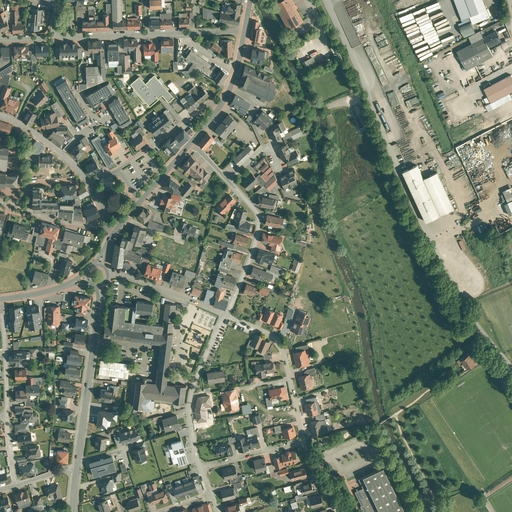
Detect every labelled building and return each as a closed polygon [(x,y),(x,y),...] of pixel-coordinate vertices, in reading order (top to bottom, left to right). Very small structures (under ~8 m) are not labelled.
[(121,0),(111,0),(113,23),(116,23),(116,20),(122,20),(121,0)] [(161,0),(149,0),(150,8),(162,8),(162,7),(161,0)] [(302,21),(290,0),(281,0),(275,4),(288,29),(302,21)] [(466,0),(455,0),(462,18),(469,16),(472,14),(466,0)] [(483,0),(466,0),(472,14),(487,9),(483,0)] [(241,4),(232,3),(232,6),(231,14),(239,15),(241,4)] [(43,8),(28,6),(26,27),(41,28),(43,8)] [(221,12),(207,9),(207,18),(220,20),(221,12)] [(487,9),(472,14),(469,16),(473,24),(490,17),(487,9)] [(8,20),(4,11),(0,12),(0,21),(0,22),(0,25),(2,30),(9,27),(7,20),(8,20)] [(18,24),(17,16),(19,16),(18,11),(16,11),(12,11),(13,24),(12,24),(13,34),(23,33),(23,24),(18,24)] [(228,13),(221,12),(220,20),(219,21),(224,22),(224,21),(229,22),(229,23),(238,24),(239,15),(231,14),(228,13)] [(171,13),(160,14),(160,19),(161,28),(172,28),(171,13)] [(108,14),(103,14),(103,21),(98,21),(98,16),(95,16),(95,21),(96,30),(108,30),(108,14)] [(137,18),(127,19),(127,20),(127,29),(140,29),(140,20),(138,20),(137,18)] [(186,18),(179,18),(179,28),(189,27),(189,18),(186,18)] [(160,19),(149,19),(149,29),(161,28),(160,19)] [(122,20),(116,20),(116,23),(113,23),(113,30),(116,30),(127,29),(127,20),(122,20)] [(92,21),(83,21),(83,31),(96,30),(95,21),(92,21)] [(258,21),(253,21),(250,39),(259,41),(260,36),(261,36),(262,29),(261,29),(261,27),(260,26),(258,26),(259,23),(258,21)] [(480,31),(469,37),(472,43),(483,38),(480,31)] [(496,31),(484,37),(488,46),(489,46),(501,40),(496,31)] [(472,43),(457,51),(466,69),(493,56),(489,46),(488,46),(484,37),(483,38),(472,43)] [(137,40),(124,40),(124,50),(129,50),(129,52),(130,53),(134,53),(134,61),(140,61),(140,65),(140,61),(140,49),(141,49),(140,44),(137,44),(137,40)] [(173,50),(173,40),(161,40),(161,44),(161,50),(161,54),(166,54),(166,50),(173,50)] [(231,40),(224,40),(224,41),(221,41),(221,46),(224,46),(224,56),(226,56),(225,57),(232,59),(231,40)] [(101,41),(88,42),(88,52),(97,52),(97,59),(104,59),(104,51),(101,52),(101,41)] [(118,43),(108,44),(108,59),(108,64),(118,63),(118,43)] [(152,43),(146,43),(146,44),(144,44),(144,49),(144,55),(151,54),(151,60),(159,60),(158,51),(154,52),(153,44),(152,44),(152,43)] [(221,48),(214,43),(210,48),(217,53),(221,48)] [(68,44),(60,44),(60,49),(61,56),(69,56),(68,44)] [(77,44),(68,44),(69,56),(77,56),(77,48),(77,44)] [(44,45),(40,46),(36,46),(36,54),(36,55),(37,55),(43,55),(44,56),(46,56),(47,55),(48,55),(48,46),(44,46),(44,45)] [(1,48),(1,49),(0,49),(0,60),(2,61),(2,59),(5,59),(5,58),(9,58),(8,47),(1,48)] [(211,64),(191,50),(186,57),(194,62),(188,71),(192,74),(195,75),(199,70),(201,67),(206,71),(208,68),(211,64)] [(97,59),(97,66),(86,66),(87,88),(105,81),(105,78),(105,77),(105,72),(105,71),(105,67),(104,59),(97,59)] [(306,61),(303,63),(307,71),(311,68),(306,61)] [(12,64),(0,71),(0,74),(2,78),(12,71),(12,64)] [(269,77),(245,65),(243,74),(238,86),(245,89),(270,101),(271,98),(272,99),(275,92),(271,90),(272,87),(270,87),(272,84),(268,82),(270,79),(268,79),(269,77)] [(228,74),(221,68),(216,74),(208,68),(206,71),(201,67),(199,70),(202,72),(202,71),(221,85),(228,74)] [(139,76),(130,84),(134,88),(133,89),(145,103),(146,102),(150,106),(159,98),(158,96),(161,93),(169,102),(174,97),(154,74),(148,79),(149,80),(145,83),(139,76)] [(511,76),(511,75),(484,88),(488,96),(491,102),(511,91),(511,76)] [(89,119),(66,79),(56,85),(79,124),(89,119)] [(44,81),(40,85),(44,92),(46,91),(48,94),(51,92),(44,81)] [(112,87),(109,82),(85,96),(91,106),(93,109),(101,105),(99,101),(115,92),(114,91),(115,90),(113,86),(112,87)] [(179,90),(172,82),(168,85),(172,90),(175,94),(179,90)] [(192,84),(186,89),(192,96),(198,91),(194,87),(195,87),(192,84)] [(11,89),(4,86),(0,97),(5,99),(6,97),(7,97),(11,89)] [(198,91),(192,96),(199,104),(209,95),(202,88),(198,91)] [(286,89),(277,96),(284,105),(293,98),(286,89)] [(42,91),(33,101),(39,107),(48,98),(42,91)] [(248,99),(235,92),(230,101),(237,105),(235,107),(241,110),(244,104),(240,102),(242,100),(246,102),(248,99)] [(187,101),(184,104),(190,111),(199,104),(192,96),(187,101)] [(7,97),(6,97),(5,99),(1,107),(6,109),(6,110),(10,111),(15,113),(19,102),(7,97)] [(126,110),(118,97),(108,103),(118,121),(117,122),(119,126),(121,125),(122,127),(132,121),(128,114),(129,113),(127,109),(126,110)] [(65,113),(57,101),(51,105),(59,117),(65,113)] [(37,115),(29,110),(22,121),(30,126),(37,115)] [(258,126),(267,115),(263,111),(254,121),(257,124),(257,125),(258,126)] [(54,113),(47,114),(48,117),(41,119),(43,128),(58,125),(57,116),(56,116),(55,114),(54,113)] [(154,121),(148,125),(155,135),(162,130),(163,131),(167,127),(166,126),(172,121),(165,113),(161,116),(159,113),(152,119),(154,121)] [(229,114),(215,130),(224,138),(237,122),(229,114)] [(253,118),(248,114),(245,119),(249,123),(253,118)] [(267,115),(258,126),(259,127),(260,127),(263,129),(272,119),(267,115)] [(0,133),(4,134),(4,137),(8,137),(12,125),(0,121),(0,133)] [(190,122),(182,128),(183,130),(184,130),(186,133),(194,126),(190,122)] [(276,127),(272,128),(273,130),(269,131),(273,141),(281,137),(278,132),(285,129),(282,122),(275,125),(276,127)] [(64,127),(56,127),(53,130),(58,134),(59,132),(60,133),(67,133),(70,138),(74,136),(68,127),(64,127)] [(140,127),(135,131),(139,136),(140,134),(142,137),(145,134),(140,127)] [(53,130),(47,138),(58,147),(65,139),(58,134),(53,130)] [(172,140),(170,138),(162,145),(171,155),(181,144),(180,144),(182,142),(184,140),(186,137),(188,135),(186,133),(184,130),(183,130),(172,140)] [(392,130),(386,133),(391,144),(391,145),(398,142),(392,130)] [(207,133),(198,144),(205,150),(214,140),(214,139),(214,138),(207,133)] [(139,136),(131,142),(137,149),(146,142),(142,137),(140,134),(139,136)] [(109,154),(104,145),(98,135),(91,140),(108,168),(115,163),(109,154)] [(84,137),(80,140),(81,142),(83,146),(88,143),(84,137)] [(111,139),(108,141),(108,143),(104,145),(109,154),(116,150),(115,148),(120,146),(115,137),(111,139)] [(220,140),(216,137),(214,138),(214,139),(214,140),(221,146),(223,144),(220,141),(220,140)] [(78,145),(71,152),(78,158),(84,151),(81,148),(83,146),(81,142),(78,145)] [(31,143),(28,148),(27,148),(32,151),(35,146),(36,146),(31,143)] [(1,145),(0,144),(0,184),(5,185),(5,183),(9,183),(9,184),(11,184),(11,183),(16,184),(17,185),(18,184),(17,183),(17,175),(18,174),(18,173),(17,174),(11,173),(11,172),(10,172),(10,173),(6,173),(8,156),(9,156),(9,155),(8,155),(8,146),(9,146),(9,145),(2,145),(2,144),(1,144),(1,145)] [(286,145),(277,149),(282,159),(286,157),(291,155),(290,153),(286,145)] [(248,146),(234,160),(239,166),(254,152),(248,146)] [(295,151),(290,153),(291,155),(286,157),(289,165),(298,160),(296,156),(298,155),(295,151)] [(52,156),(39,156),(39,167),(52,167),(52,156)] [(191,156),(182,166),(185,168),(186,168),(188,169),(187,171),(188,170),(190,171),(190,173),(193,175),(200,166),(197,163),(198,162),(196,161),(196,160),(191,156)] [(97,161),(86,168),(91,176),(102,169),(97,161)] [(423,178),(417,165),(403,171),(426,221),(454,208),(437,172),(423,178)] [(203,169),(200,166),(193,175),(197,178),(198,178),(200,180),(200,181),(202,183),(210,174),(206,171),(205,170),(204,169),(203,169)] [(69,168),(47,168),(47,174),(42,174),(42,179),(47,179),(69,178),(72,178),(72,171),(72,169),(69,169),(69,168)] [(288,174),(279,178),(284,190),(285,189),(284,189),(289,187),(293,186),(293,185),(296,183),(297,184),(296,182),(295,179),(296,178),(296,177),(295,174),(296,174),(296,172),(294,169),(287,172),(288,174)] [(252,174),(242,183),(248,190),(258,181),(257,179),(252,174)] [(266,182),(264,184),(270,190),(273,187),(277,183),(278,183),(274,175),(266,182)] [(266,182),(261,176),(257,179),(258,181),(263,186),(264,184),(266,182)] [(179,185),(170,177),(163,185),(172,193),(179,185)] [(188,182),(178,195),(181,196),(186,197),(194,187),(188,182)] [(75,186),(62,186),(62,187),(63,196),(63,198),(70,198),(76,198),(76,196),(75,186)] [(42,212),(41,187),(33,187),(33,192),(33,199),(32,199),(32,203),(33,203),(33,210),(35,210),(42,212)] [(46,196),(46,187),(41,187),(42,212),(50,212),(50,200),(50,201),(47,201),(48,196),(46,196)] [(80,194),(79,195),(79,196),(81,205),(82,211),(83,210),(95,206),(86,191),(80,194)] [(178,195),(172,193),(171,198),(175,199),(174,202),(178,203),(181,196),(178,195)] [(163,195),(159,207),(170,211),(172,204),(174,203),(174,202),(175,199),(171,198),(163,195)] [(229,195),(222,201),(223,203),(218,208),(224,214),(229,208),(228,207),(235,201),(229,195)] [(76,198),(70,198),(72,205),(74,205),(77,205),(81,205),(79,196),(76,196),(76,198)] [(275,200),(259,196),(257,205),(273,208),(275,200)] [(58,200),(52,200),(52,201),(50,201),(50,200),(50,212),(58,212),(58,208),(58,200)] [(508,203),(492,210),(496,219),(511,212),(508,204),(508,203)] [(72,205),(60,205),(60,208),(58,208),(58,212),(57,215),(72,218),(73,207),(74,205),(72,205)] [(95,206),(83,210),(86,220),(100,216),(97,206),(95,206)] [(77,208),(73,207),(72,218),(72,219),(81,220),(82,214),(81,213),(78,213),(78,208),(77,208)] [(145,211),(143,209),(136,217),(144,223),(147,220),(150,217),(151,217),(153,215),(152,214),(151,213),(151,212),(150,210),(148,210),(147,209),(145,211)] [(247,212),(238,209),(237,213),(235,219),(240,221),(244,222),(247,212)] [(279,218),(267,215),(265,224),(281,228),(281,225),(281,224),(282,220),(279,219),(279,218)] [(158,224),(149,221),(148,224),(147,227),(156,230),(158,224)] [(187,223),(180,221),(178,229),(183,231),(185,225),(186,225),(187,223)] [(244,222),(240,221),(238,228),(238,229),(247,232),(250,224),(244,222)] [(25,225),(14,223),(13,229),(9,229),(8,235),(26,239),(26,238),(28,238),(29,235),(27,234),(28,232),(24,231),(25,225)] [(59,228),(42,223),(41,226),(40,232),(39,233),(39,234),(41,234),(50,237),(56,239),(56,238),(59,228)] [(186,225),(185,225),(183,231),(182,234),(185,234),(184,235),(188,236),(188,235),(192,237),(195,228),(186,225)] [(130,240),(122,237),(120,245),(125,247),(131,249),(133,243),(140,245),(145,230),(134,226),(130,240)] [(84,236),(69,231),(70,230),(66,229),(65,230),(63,240),(61,249),(60,249),(61,249),(61,248),(71,251),(73,245),(71,245),(72,243),(82,246),(84,236)] [(282,237),(263,233),(261,242),(272,244),(270,251),(278,254),(282,237)] [(248,238),(236,234),(233,242),(245,246),(248,238)] [(56,239),(50,237),(45,252),(52,254),(54,247),(56,239)] [(63,240),(56,238),(56,239),(54,247),(61,249),(63,240)] [(120,245),(115,244),(114,244),(111,264),(112,264),(112,265),(122,266),(123,256),(125,247),(120,245)] [(131,249),(125,247),(123,256),(133,259),(132,260),(139,263),(141,259),(142,256),(135,253),(136,250),(131,249)] [(139,252),(136,250),(135,253),(142,256),(141,259),(146,261),(149,255),(147,255),(139,252)] [(267,253),(259,250),(256,258),(256,261),(262,263),(263,260),(266,261),(266,262),(274,265),(275,260),(271,258),(273,254),(274,255),(274,254),(268,252),(267,253)] [(227,260),(224,259),(223,261),(221,260),(220,265),(228,268),(229,269),(232,260),(239,262),(242,254),(232,251),(230,257),(228,256),(227,260)] [(67,254),(60,252),(58,260),(62,261),(62,258),(66,259),(67,254)] [(66,259),(62,258),(62,261),(59,271),(68,274),(72,261),(66,259)] [(301,262),(294,260),(293,263),(294,263),(292,269),(297,271),(301,262)] [(161,270),(148,265),(148,266),(146,267),(145,269),(146,270),(144,275),(158,280),(161,270)] [(265,272),(253,267),(250,275),(255,277),(254,277),(258,279),(261,280),(267,282),(269,283),(272,284),(269,282),(272,276),(272,275),(266,273),(265,273),(264,273),(265,272)] [(196,273),(186,269),(184,275),(185,276),(185,277),(194,280),(196,273)] [(184,275),(172,271),(169,282),(182,287),(185,277),(185,276),(184,275)] [(41,274),(35,273),(34,277),(32,282),(40,284),(40,282),(46,283),(49,274),(42,272),(41,274)] [(234,278),(218,272),(214,285),(218,286),(220,287),(222,282),(232,285),(234,278)] [(274,287),(268,285),(269,283),(267,282),(265,288),(269,290),(272,291),(271,291),(273,287),(274,287)] [(256,288),(246,284),(243,292),(253,296),(256,288)] [(220,287),(218,286),(216,292),(207,289),(203,302),(213,305),(225,309),(227,300),(222,298),(225,288),(220,287)] [(265,288),(261,287),(259,291),(264,292),(263,294),(267,296),(269,290),(265,288)] [(201,291),(193,288),(191,293),(199,297),(201,291)] [(90,298),(80,296),(79,303),(79,306),(77,305),(77,306),(76,312),(76,313),(85,314),(86,307),(89,307),(90,298)] [(165,304),(163,325),(134,322),(135,317),(140,317),(140,312),(152,314),(153,303),(136,301),(135,309),(133,308),(111,305),(108,326),(105,325),(104,336),(129,339),(129,340),(157,343),(157,344),(160,344),(156,380),(154,380),(153,383),(146,382),(147,379),(137,377),(133,407),(142,408),(143,408),(144,395),(151,396),(154,396),(154,397),(154,396),(163,397),(163,398),(164,397),(173,398),(173,399),(173,402),(184,403),(186,386),(175,384),(175,386),(166,385),(173,333),(172,333),(175,305),(165,304)] [(38,305),(27,307),(29,317),(33,316),(33,315),(39,314),(38,305)] [(20,307),(9,308),(10,318),(12,318),(12,320),(9,320),(9,330),(20,329),(19,319),(19,317),(21,317),(20,307)] [(59,307),(48,307),(48,308),(48,318),(48,324),(51,324),(52,325),(53,325),(54,324),(59,324),(59,307)] [(217,319),(187,307),(180,324),(210,336),(217,319)] [(270,312),(266,310),(263,319),(270,322),(275,312),(271,311),(270,312)] [(278,314),(275,312),(270,322),(278,326),(281,317),(278,315),(278,314)] [(39,314),(33,315),(33,316),(29,317),(30,317),(30,320),(28,320),(29,323),(28,323),(29,329),(41,327),(39,314)] [(310,318),(304,316),(302,323),(306,325),(307,325),(310,318)] [(87,320),(77,319),(75,329),(86,330),(86,326),(87,324),(87,320)] [(300,324),(294,322),(293,327),(292,326),(291,329),(292,329),(291,331),(303,334),(306,325),(302,323),(300,323),(300,324)] [(474,335),(472,335),(471,333),(468,335),(473,341),(474,340),(478,346),(481,344),(477,338),(477,339),(474,335)] [(85,335),(75,334),(74,340),(74,343),(84,344),(85,335)] [(263,338),(256,335),(253,342),(251,345),(258,348),(257,350),(264,353),(266,349),(269,343),(262,340),(263,338)] [(79,351),(71,350),(70,355),(68,355),(66,363),(69,363),(68,368),(66,368),(65,376),(79,378),(80,370),(76,369),(77,364),(81,365),(82,357),(78,356),(79,351)] [(26,351),(15,352),(15,356),(15,361),(19,360),(26,360),(26,357),(30,357),(30,352),(26,352),(26,351)] [(298,352),(293,353),(296,367),(306,364),(305,360),(306,360),(305,352),(304,351),(298,352)] [(476,363),(469,354),(462,359),(464,362),(468,368),(476,363)] [(461,358),(457,361),(461,358),(464,362),(462,364),(466,370),(468,368),(464,362),(462,359),(461,358)] [(272,362),(261,364),(262,373),(265,372),(274,371),(272,362)] [(261,364),(255,365),(256,369),(257,370),(258,377),(266,376),(265,372),(262,373),(261,364)] [(314,368),(307,370),(308,375),(309,375),(309,377),(316,375),(314,368)] [(26,370),(15,370),(15,379),(26,379),(26,370)] [(223,371),(207,373),(208,382),(225,380),(223,371)] [(308,375),(299,377),(302,389),(307,388),(308,389),(310,388),(311,387),(312,387),(309,377),(309,375),(308,375)] [(43,377),(34,378),(35,385),(44,385),(43,377)] [(38,385),(26,385),(26,390),(27,393),(29,393),(29,394),(38,394),(38,385)] [(69,385),(67,385),(66,386),(60,385),(60,388),(66,389),(65,394),(75,396),(75,395),(76,394),(76,392),(76,391),(76,387),(70,386),(71,385),(69,385)] [(110,386),(109,391),(101,390),(101,396),(100,396),(99,398),(100,399),(100,400),(104,401),(104,400),(111,401),(114,402),(115,392),(117,392),(118,387),(110,386)] [(280,388),(269,391),(270,397),(271,400),(282,398),(280,388)] [(26,390),(20,390),(20,392),(16,392),(16,401),(27,400),(27,398),(30,398),(30,397),(29,397),(29,394),(29,393),(27,393),(26,390)] [(144,395),(143,408),(142,408),(142,410),(143,410),(152,411),(153,401),(154,401),(150,401),(151,396),(144,395)] [(235,395),(224,398),(226,410),(238,408),(235,395)] [(308,404),(305,405),(308,415),(319,412),(317,402),(314,403),(314,402),(308,404)] [(73,412),(63,410),(62,420),(72,422),(73,412)] [(111,412),(99,411),(97,426),(106,427),(107,419),(116,420),(117,412),(111,412)] [(33,413),(24,413),(21,413),(21,422),(33,422),(33,421),(33,416),(33,413)] [(176,415),(163,419),(166,430),(174,428),(179,426),(176,415)] [(259,415),(251,417),(253,424),(261,422),(259,415)] [(316,422),(310,423),(313,436),(322,433),(320,427),(324,426),(323,422),(322,421),(319,421),(316,422)] [(26,423),(15,425),(16,432),(29,430),(27,430),(26,423)] [(283,425),(274,427),(276,434),(283,432),(283,430),(284,430),(283,425)] [(135,427),(127,429),(130,441),(138,439),(135,427)] [(257,427),(249,429),(250,432),(252,432),(253,436),(256,435),(257,437),(258,437),(260,436),(257,427)] [(284,430),(283,430),(283,432),(284,434),(285,437),(295,435),(293,427),(284,430)] [(121,442),(122,443),(130,441),(127,429),(119,432),(119,433),(121,442)] [(70,434),(59,432),(60,432),(59,441),(69,442),(70,434)] [(245,438),(247,448),(259,446),(257,437),(256,435),(253,436),(245,438)] [(106,438),(96,437),(95,443),(95,448),(105,449),(105,445),(104,444),(105,438),(106,439),(106,438)] [(237,439),(236,439),(237,444),(239,451),(248,449),(247,448),(245,438),(245,437),(237,439)] [(181,440),(167,445),(173,464),(178,463),(179,466),(178,466),(179,467),(189,464),(181,440)] [(144,441),(136,443),(137,449),(143,447),(143,448),(146,447),(144,441)] [(226,443),(215,446),(217,455),(224,453),(224,455),(232,453),(230,446),(227,447),(226,443)] [(39,446),(28,448),(28,446),(25,446),(27,458),(33,457),(33,456),(38,455),(38,451),(39,451),(39,446)] [(137,449),(133,450),(136,462),(146,459),(143,448),(143,447),(137,449)] [(68,452),(58,451),(57,458),(57,461),(67,462),(68,452)] [(294,452),(282,455),(283,459),(280,459),(281,464),(284,463),(284,465),(297,462),(296,457),(297,456),(296,453),(295,452),(294,453),(294,452)] [(112,457),(103,460),(103,459),(100,460),(90,463),(93,474),(96,473),(97,475),(100,474),(100,473),(105,472),(105,473),(112,470),(112,468),(115,467),(112,457)] [(57,458),(50,458),(49,467),(55,467),(55,461),(57,461),(57,458)] [(280,458),(274,459),(276,468),(282,466),(281,464),(280,459),(280,458)] [(264,459),(253,461),(256,471),(256,470),(266,467),(266,468),(267,468),(264,459)] [(235,467),(230,468),(231,468),(223,470),(222,470),(225,479),(235,477),(237,476),(235,467)] [(383,467),(358,479),(363,489),(355,492),(361,506),(360,507),(362,511),(364,511),(396,511),(403,509),(383,467)] [(304,468),(290,473),(292,481),(307,477),(304,468)] [(241,475),(237,476),(235,477),(236,483),(241,481),(243,481),(241,475)] [(110,480),(100,483),(103,493),(113,491),(110,480)] [(311,483),(303,485),(302,482),(296,484),(298,491),(299,495),(303,494),(308,492),(313,491),(311,483)] [(58,485),(45,489),(47,496),(54,494),(55,499),(62,497),(58,485)] [(181,485),(172,488),(174,495),(175,495),(174,495),(178,494),(184,492),(181,485)] [(233,488),(221,491),(223,500),(235,497),(233,488)] [(164,490),(158,492),(161,500),(159,501),(160,502),(167,500),(164,490)] [(26,491),(22,492),(21,491),(19,492),(18,493),(18,494),(15,495),(18,504),(19,503),(20,504),(21,503),(22,502),(22,504),(26,503),(26,504),(27,503),(28,504),(29,504),(29,503),(29,502),(30,501),(26,491)] [(154,493),(148,495),(151,504),(159,501),(161,500),(158,492),(154,493)] [(321,496),(309,499),(312,508),(323,505),(321,496)] [(40,497),(34,499),(36,505),(42,503),(40,497)] [(7,498),(0,499),(0,508),(1,511),(5,511),(11,510),(7,498)] [(105,500),(98,502),(99,507),(100,506),(101,511),(103,511),(110,510),(106,500),(106,499),(105,500)] [(137,499),(127,503),(130,511),(140,508),(137,499)] [(296,501),(290,503),(292,510),(299,507),(297,503),(296,501)] [(238,503),(225,507),(226,511),(239,511),(241,511),(238,503)]
